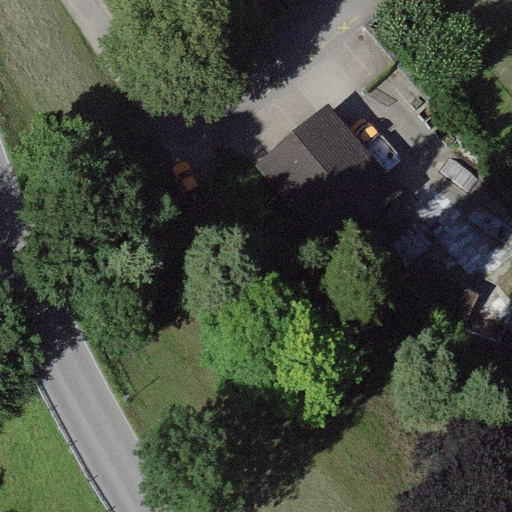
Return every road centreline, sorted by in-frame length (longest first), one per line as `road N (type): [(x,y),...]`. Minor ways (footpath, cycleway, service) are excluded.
road 1 (track): [(85,0),(192,140),(356,0)]
road 2 (tertiary): [(0,208),(44,316),(149,511)]
